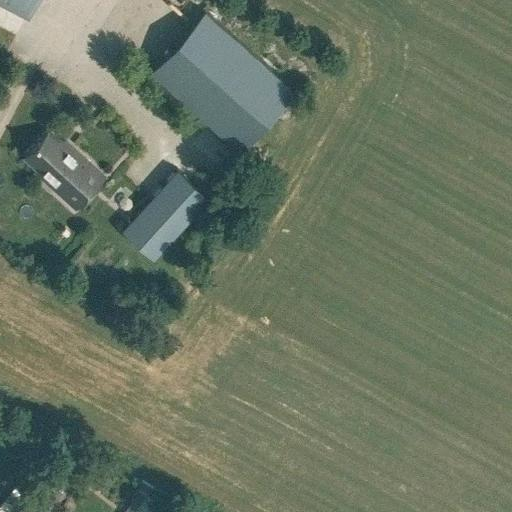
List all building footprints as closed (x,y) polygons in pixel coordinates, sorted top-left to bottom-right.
[(6,0),(29,11),(34,0),(6,0)] [(241,150),(294,89),(204,9),(150,69),(241,150)] [(47,128),(23,155),(37,168),(35,171),(74,207),(104,175),(72,146),(70,149),(47,128)] [(121,228),(152,257),(208,195),(176,167),(121,228)] [(0,511),(2,511),(14,499),(6,492),(0,498),(0,511)] [(169,511),(170,511),(145,493),(132,511),(169,511)]
